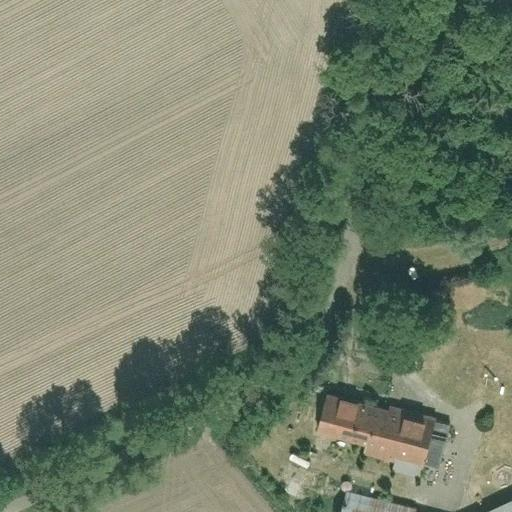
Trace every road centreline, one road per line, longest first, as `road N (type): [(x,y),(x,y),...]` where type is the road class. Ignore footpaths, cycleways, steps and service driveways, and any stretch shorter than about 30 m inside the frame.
road 1 (unclassified): [(397,0),(365,250),(310,361),(258,403),(12,511)]
road 2 (track): [(511,231),(441,258),(365,250)]
